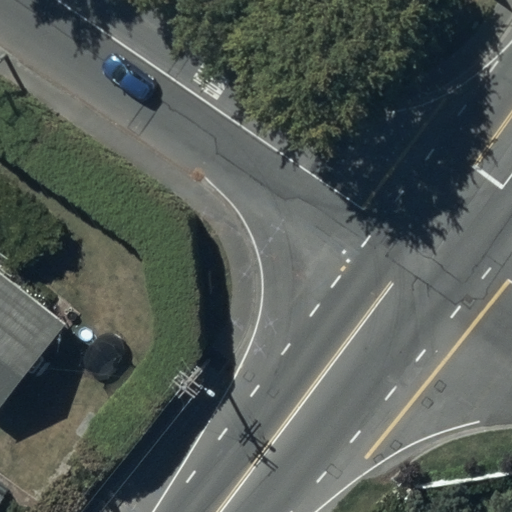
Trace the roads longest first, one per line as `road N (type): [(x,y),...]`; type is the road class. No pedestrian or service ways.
road 1 (tertiary): [(436,244),(361,207),(70,0)]
road 2 (secondary): [(228,511),(436,244)]
road 3 (secondary): [(436,244),(511,136)]
